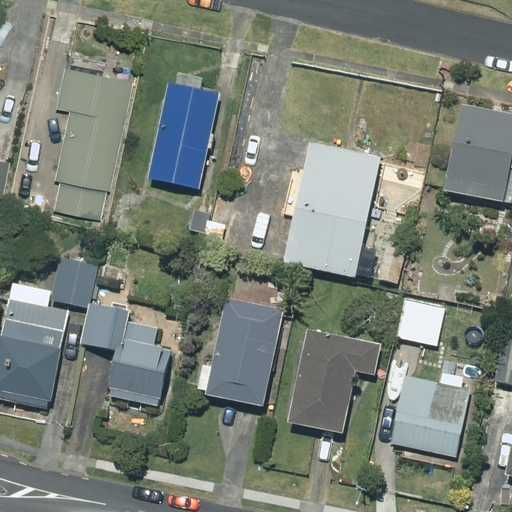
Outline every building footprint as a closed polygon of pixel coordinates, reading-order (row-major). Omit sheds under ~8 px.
[(52,181),(58,182),(52,208),(101,219),(132,82),(61,67),(53,108),(66,111),(52,181)] [(168,87),(148,183),(200,194),(221,98),(168,87)] [(511,174),(510,174),(511,166),(511,125),(461,115),(444,196),(511,209),(511,174)] [(0,198),(2,199),(9,163),(0,161),(0,198)] [(361,251),(375,183),(305,169),(285,267),(355,281),(355,278),(371,282),(377,255),(361,251)] [(414,186),(409,205),(417,207),(422,188),(414,186)] [(209,224),(203,250),(220,254),(225,228),(209,224)] [(385,250),(377,282),(399,287),(407,255),(385,250)] [(52,304),(89,312),(98,269),(61,261),(52,304)] [(226,303),(206,401),(263,413),(283,315),(226,303)] [(409,303),(401,341),(438,349),(446,310),(409,303)] [(8,304),(0,344),(0,395),(51,405),(68,315),(8,304)] [(129,316),(90,309),(82,348),(118,355),(110,393),(161,404),(172,354),(155,351),(158,331),(127,325),(129,316)] [(486,311),(485,321),(497,323),(499,313),(486,311)] [(511,322),(506,321),(487,424),(511,428),(511,322)] [(308,335),(289,429),(344,440),(357,375),(376,379),(381,350),(308,335)] [(391,449),(436,458),(435,463),(446,465),(447,460),(458,462),(471,393),(463,392),(465,381),(442,376),(440,387),(405,380),(391,449)]
